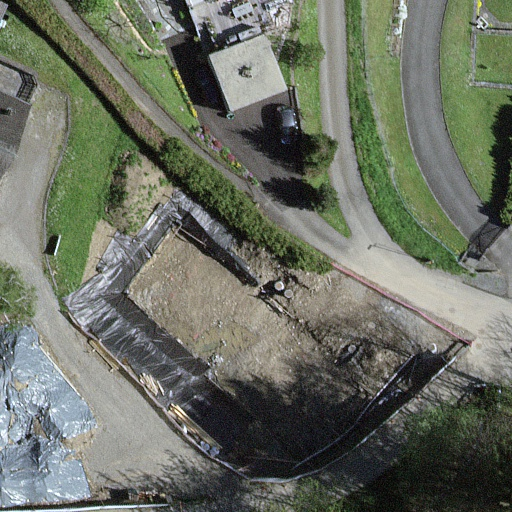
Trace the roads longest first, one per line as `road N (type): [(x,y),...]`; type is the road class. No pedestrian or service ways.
road 1 (track): [(33,128),(13,188),(15,244),(26,297),(62,357),(100,400),(175,460),(260,491),(274,511)]
road 2 (residential): [(509,316),(469,375),(361,480),(282,511)]
road 3 (residential): [(384,272),(346,181),(332,117),(324,0)]
road 4 (residential): [(384,272),(509,316)]
